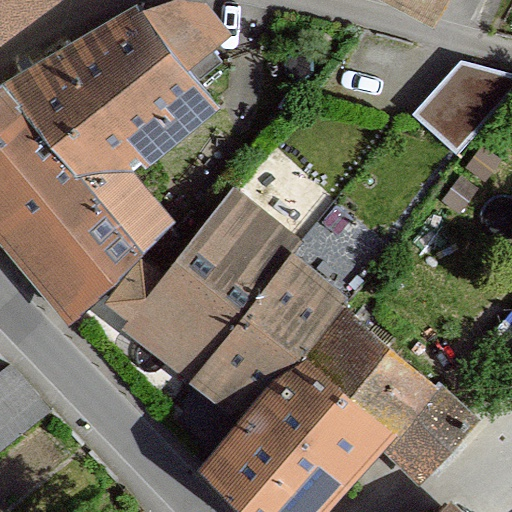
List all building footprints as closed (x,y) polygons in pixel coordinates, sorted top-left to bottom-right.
[(0,0),(0,31),(43,0),(0,0)] [(0,90),(0,227),(74,317),(172,216),(130,166),(214,98),(139,4),(4,88),(0,90)] [(425,473),(474,418),(329,298),(338,288),(285,252),(298,235),(237,187),(165,274),(142,255),(109,297),(244,405),(202,458),(256,511),(312,511),(347,472),(380,435),(425,473)] [(0,444),(45,407),(9,363),(0,370),(0,444)] [(474,511),(453,493),(434,511),(474,511)]
